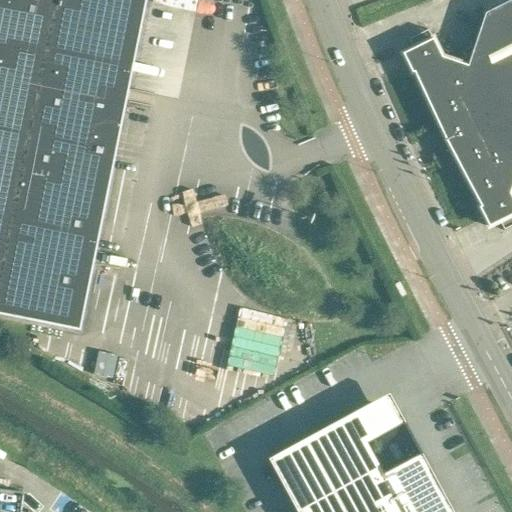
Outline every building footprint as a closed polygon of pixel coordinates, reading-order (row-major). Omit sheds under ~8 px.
[(0,0),(0,315),(79,331),(145,0),(0,0)] [(442,133),(511,98),(511,0),(485,14),(467,66),(441,57),(428,30),(408,40),(413,49),(402,54),(412,74),(413,73),(442,133)] [(511,98),(442,133),(445,140),(443,141),(444,142),(445,141),(480,207),(478,208),(488,227),(499,222),(503,231),(511,226),(511,198),(510,194),(511,186),(511,98)] [(351,414),(268,459),(296,511),(452,511),(420,453),(383,473),(351,414)] [(0,511),(19,511),(23,493),(0,489),(0,511)]
